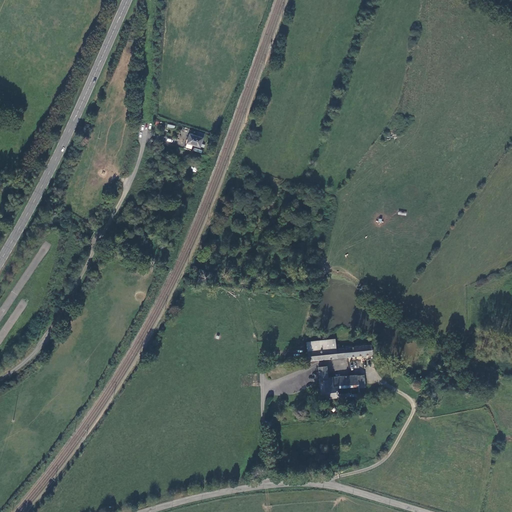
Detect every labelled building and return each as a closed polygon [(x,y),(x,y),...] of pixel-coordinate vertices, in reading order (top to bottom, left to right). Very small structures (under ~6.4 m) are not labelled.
[(204,138),(190,134),(187,144),(201,148),(204,138)] [(307,353),(337,350),(336,339),(307,342),(307,353)] [(354,348),(344,349),(345,358),(372,355),(371,345),(354,347),(354,348)] [(344,349),(337,350),(338,358),(345,358),(344,349)] [(337,350),(307,353),(309,362),(338,358),(337,350)] [(321,400),(360,396),(359,389),(358,376),(330,379),(328,367),(318,368),(320,384),(321,400)] [(358,376),(359,389),(366,388),(365,376),(358,376)]
